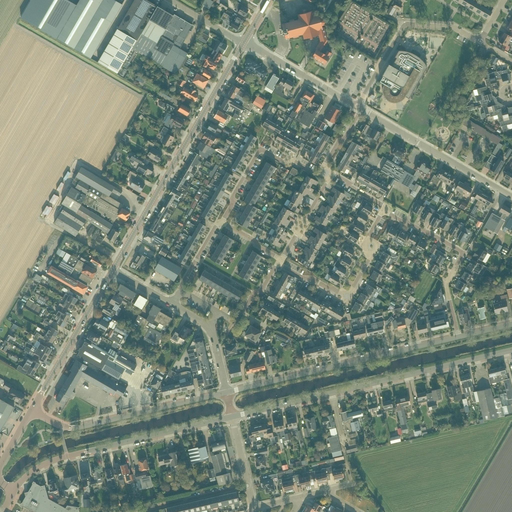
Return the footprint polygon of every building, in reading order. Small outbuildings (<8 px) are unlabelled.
[(75,5),(67,0),(30,0),(20,17),(56,38),(75,5)] [(115,0),(79,0),(77,6),(75,5),(56,38),(90,59),(112,22),(111,22),(122,4),(115,0)] [(176,73),(185,56),(187,54),(179,49),(192,27),(146,0),(134,0),(117,29),(98,61),(100,63),(117,73),(132,48),(133,48),(137,51),(137,50),(176,73)] [(210,0),(204,0),(202,5),(209,9),(213,2),(210,0)] [(219,5),(226,10),(229,6),(222,1),(219,5)] [(237,9),(236,11),(245,16),(248,10),(244,8),(244,7),(237,2),(234,7),(237,9)] [(403,6),(395,2),(393,6),(400,11),(403,6)] [(391,6),(387,13),(392,16),(396,9),(391,6)] [(313,15),(312,11),(306,12),(306,10),(302,11),(303,13),(297,15),(299,19),(294,20),(294,19),(289,20),(289,22),(281,24),(282,28),(281,29),(282,34),(284,34),(285,39),(293,37),(293,38),(299,37),(298,35),(302,34),(304,39),(309,37),(310,40),(313,39),(313,36),(318,35),(320,41),(323,43),(319,51),(316,49),(314,53),(313,53),(311,53),(311,55),(312,56),(312,57),(325,64),(329,57),(332,54),(327,51),(325,54),(321,52),(327,41),(324,27),(322,28),(321,26),(323,25),(325,22),(324,19),(321,17),(319,18),(318,14),(313,15)] [(487,19),(491,12),(488,10),(483,17),(487,19)] [(243,20),(233,15),(231,17),(229,16),(229,15),(224,13),(221,18),(227,22),(227,24),(230,26),(237,29),(240,24),(240,25),(243,20)] [(511,33),(510,36),(504,33),(504,34),(503,33),(501,37),(509,42),(511,43),(511,33)] [(507,45),(509,42),(501,37),(498,41),(499,42),(503,45),(502,48),(507,51),(510,46),(507,45)] [(217,40),(212,49),(214,50),(215,51),(222,55),(227,46),(217,40)] [(130,63),(137,51),(133,48),(123,66),(128,69),(131,63),(130,63)] [(210,56),(210,57),(211,58),(212,58),(218,62),(222,55),(215,51),(214,50),(212,53),(210,56)] [(423,74),(427,67),(426,65),(424,63),(422,61),(420,59),(418,57),(416,55),(414,54),(411,53),(409,52),(406,51),(404,51),(401,51),(398,51),(394,57),(396,58),(390,69),(388,68),(380,82),(384,84),(383,86),(382,88),(382,90),(382,92),(383,94),(383,96),(384,97),(386,99),(387,100),(389,101),(390,102),(392,102),(394,103),(396,103),(398,102),(400,101),(402,100),(403,99),(405,97),(421,72),(423,74)] [(203,54),(200,59),(202,61),(200,64),(202,65),(206,67),(208,64),(210,66),(209,67),(214,69),(215,67),(216,67),(217,65),(216,65),(218,62),(212,58),(211,58),(210,57),(206,55),(203,54)] [(199,75),(197,73),(184,65),(188,58),(185,56),(176,73),(175,74),(184,79),(184,80),(186,82),(188,78),(193,80),(192,81),(204,88),(208,80),(202,76),(199,74),(199,75)] [(251,72),(263,79),(267,72),(259,68),(260,66),(252,62),(252,61),(249,59),(248,60),(246,63),(246,64),(247,65),(244,70),(250,74),(251,72)] [(212,74),(209,72),(209,71),(206,69),(205,69),(203,68),(199,74),(202,76),(202,75),(209,79),(212,74)] [(511,80),(510,75),(510,74),(508,74),(507,70),(502,71),(501,71),(497,72),(498,79),(498,80),(502,79),(503,83),(508,82),(508,81),(511,80)] [(497,72),(497,71),(492,73),(487,75),(487,76),(486,77),(487,79),(488,79),(490,78),(492,88),(493,88),(497,90),(498,89),(500,87),(497,85),(495,80),(498,79),(497,72)] [(239,74),(236,79),(243,83),(244,81),(248,84),(250,80),(246,78),(246,79),(239,74)] [(266,86),(273,91),(275,88),(274,88),(274,87),(275,84),(276,83),(279,77),(275,74),(275,75),(274,74),(273,75),(273,74),(270,80),(269,80),(266,86)] [(493,90),(492,88),(490,78),(488,79),(487,79),(486,77),(485,77),(485,79),(487,86),(480,88),(481,93),(485,92),(485,95),(491,94),(492,94),(491,91),(493,90)] [(186,82),(184,80),(180,78),(177,83),(183,87),(186,82)] [(287,82),(286,81),(283,79),(279,84),(278,84),(273,92),(282,97),(284,94),(281,93),(285,86),(287,82)] [(294,83),(288,80),(287,79),(286,81),(287,82),(285,86),(290,89),(294,83)] [(239,96),(241,97),(243,93),(238,91),(239,89),(233,85),(230,90),(240,96),(239,96)] [(197,99),(197,98),(198,95),(184,87),(181,93),(195,101),(196,101),(197,99)] [(480,101),(481,106),(482,105),(490,103),(488,103),(488,100),(496,98),(495,97),(493,95),(492,94),(491,94),(485,95),(485,92),(481,93),(480,88),(476,89),(478,95),(476,96),(475,97),(476,100),(477,101),(480,101)] [(161,90),(159,93),(170,100),(172,97),(161,90)] [(254,104),(241,97),(239,96),(240,96),(230,90),(227,95),(234,99),(235,96),(244,101),(241,106),(250,111),(254,104)] [(309,109),(306,107),(309,102),(310,103),(314,95),(306,90),(301,98),(301,97),(290,116),(299,121),(305,110),(307,112),(309,109)] [(241,106),(226,97),(220,107),(227,111),(230,105),(236,108),(235,112),(239,114),(236,119),(243,123),(250,111),(241,106)] [(265,103),(256,98),(253,103),(261,108),(265,103)] [(323,106),(318,103),(318,104),(314,101),(312,105),(316,108),(314,110),(315,111),(312,115),(307,112),(305,110),(299,121),(309,127),(315,116),(316,116),(318,115),(319,112),(323,106)] [(191,109),(182,104),(179,103),(177,106),(180,107),(178,110),(187,116),(187,115),(188,115),(189,113),(189,112),(191,109)] [(490,103),(482,105),(483,110),(484,110),(485,113),(485,115),(486,115),(487,117),(490,116),(489,112),(498,110),(497,108),(499,105),(498,104),(490,106),(490,103)] [(502,112),(501,109),(503,105),(501,104),(498,104),(499,105),(497,108),(498,110),(489,112),(490,116),(490,117),(497,115),(499,122),(499,123),(502,122),(502,121),(504,121),(502,112)] [(334,123),(341,111),(331,106),(325,118),(331,121),(334,123)] [(511,123),(511,117),(511,116),(508,117),(506,109),(505,109),(504,112),(502,112),(504,121),(502,121),(502,122),(499,123),(500,126),(502,126),(503,131),(508,130),(507,125),(509,124),(509,125),(511,123)] [(216,114),(214,118),(220,121),(218,125),(222,128),(225,124),(224,123),(226,123),(230,117),(229,116),(218,110),(217,110),(215,114),(216,114)] [(176,117),(175,119),(172,117),(171,117),(171,115),(167,113),(162,122),(165,124),(164,125),(171,129),(174,124),(180,128),(184,122),(176,117)] [(267,129),(271,122),(268,120),(270,116),(268,115),(262,126),(267,129)] [(279,121),(281,118),(279,117),(277,120),(275,124),(271,122),(267,129),(272,132),(279,121)] [(279,121),(272,132),(278,135),(279,133),(281,129),(282,128),(279,126),(281,122),(283,119),(281,118),(279,121)] [(486,130),(476,124),(476,125),(471,122),(472,122),(465,118),(459,127),(466,131),(468,127),(473,130),(472,132),(475,134),(476,132),(482,136),(486,130)] [(319,120),(316,127),(322,131),(326,124),(319,120)] [(365,139),(371,128),(368,127),(369,126),(363,122),(358,130),(363,133),(361,136),(365,139)] [(220,132),(222,128),(216,125),(215,126),(211,123),(207,128),(214,132),(216,130),(220,132)] [(174,137),(170,135),(172,132),(164,127),(160,135),(163,137),(161,140),(161,142),(162,142),(162,143),(168,146),(169,146),(170,143),(170,142),(171,142),(174,137)] [(365,139),(369,142),(372,138),(376,140),(381,133),(374,129),(373,130),(371,128),(365,139)] [(275,139),(275,140),(280,143),(287,132),(285,131),(281,129),(279,133),(278,135),(275,139)] [(491,134),(486,130),(482,136),(481,138),(490,143),(491,141),(497,145),(492,154),(495,155),(498,150),(499,151),(502,145),(499,143),(501,139),(492,133),(491,134)] [(321,138),(328,143),(331,137),(320,131),(319,133),(323,135),(321,138)] [(210,146),(215,138),(215,137),(210,134),(210,135),(206,132),(202,138),(202,139),(201,141),(210,146)] [(289,133),(288,133),(287,132),(280,143),(285,147),(290,139),(286,137),(289,133)] [(127,142),(130,137),(125,134),(122,140),(127,142)] [(246,137),(245,138),(247,140),(253,143),(257,138),(250,134),(249,137),(247,136),(246,137)] [(296,137),(293,141),(290,139),(285,147),(291,150),(297,138),(296,137)] [(244,140),(244,141),(246,142),(244,145),(250,149),(253,143),(247,140),(245,138),(244,140)] [(297,138),(291,150),(296,153),(298,148),(301,150),(304,144),(302,143),(300,145),(297,143),(298,141),(299,139),(297,138)] [(325,148),(328,143),(321,138),(319,142),(315,140),(314,141),(325,148)] [(151,149),(147,156),(158,162),(162,153),(152,148),(154,144),(148,140),(145,145),(151,149)] [(322,153),(325,148),(314,141),(313,143),(317,146),(315,149),(322,153)] [(349,146),(357,151),(359,147),(362,150),(363,148),(362,147),(363,144),(358,141),(356,144),(352,141),(349,146)] [(208,146),(202,143),(200,142),(197,148),(201,150),(199,154),(207,159),(210,153),(212,155),(215,150),(215,149),(208,146)] [(244,145),(243,148),(240,147),(240,148),(239,150),(247,154),(250,149),(244,145)] [(399,147),(396,145),(391,153),(398,157),(395,164),(398,166),(406,151),(402,149),(400,147),(399,147)] [(354,154),(357,151),(349,146),(346,152),(357,158),(358,157),(354,154)] [(219,152),(224,156),(227,150),(222,147),(215,149),(215,150),(219,152)] [(313,152),(309,150),(304,147),(303,149),(304,150),(307,151),(308,152),(319,159),(322,153),(315,149),(313,152)] [(120,152),(116,150),(115,152),(111,159),(115,161),(119,155),(120,152)] [(244,160),(247,154),(239,150),(238,151),(238,152),(240,153),(238,156),(244,160)] [(154,169),(140,161),(142,157),(134,152),(129,161),(138,166),(137,170),(144,174),(145,175),(147,171),(151,173),(154,169)] [(202,162),(197,159),(199,155),(194,152),(191,158),(201,164),(202,162)] [(316,164),(319,159),(308,152),(307,154),(311,156),(309,160),(316,164)] [(356,160),(357,158),(346,152),(343,157),(350,161),(352,158),(356,160)] [(491,154),(487,161),(493,165),(490,170),(497,174),(504,162),(491,154)] [(238,156),(236,159),(234,158),(234,159),(233,160),(241,165),(244,160),(238,156)] [(348,165),(350,161),(343,157),(340,162),(356,171),(357,170),(352,167),(348,165)] [(199,166),(201,164),(191,158),(187,164),(193,167),(194,165),(196,166),(197,165),(199,166)] [(395,164),(391,162),(387,159),(380,171),(392,178),(392,179),(395,180),(398,182),(404,170),(402,168),(398,166),(395,164)] [(238,171),(241,165),(233,160),(232,162),(234,163),(232,167),(238,171)] [(273,172),(276,168),(267,162),(264,167),(273,172)] [(358,173),(356,171),(340,162),(337,168),(344,172),(346,169),(350,171),(354,173),(352,177),(355,178),(358,173)] [(426,166),(427,165),(421,162),(419,166),(417,165),(415,169),(418,171),(417,172),(416,172),(413,176),(405,171),(404,170),(398,182),(412,190),(409,194),(415,197),(421,186),(416,183),(414,186),(411,184),(413,180),(416,181),(421,172),(424,174),(425,172),(428,174),(431,169),(426,166)] [(191,169),(193,167),(187,164),(184,170),(194,176),(196,172),(191,169)] [(365,170),(367,166),(365,165),(363,168),(357,180),(362,183),(366,175),(363,173),(365,170)] [(120,196),(123,191),(82,167),(70,185),(72,186),(72,187),(71,188),(84,196),(80,202),(82,203),(82,202),(102,214),(100,216),(104,219),(106,216),(110,219),(114,221),(118,215),(126,220),(129,216),(128,216),(130,213),(122,208),(124,205),(109,197),(112,191),(120,196)] [(270,177),(273,172),(264,167),(261,172),(270,177)] [(443,181),(448,173),(441,169),(437,176),(434,174),(430,181),(437,185),(440,179),(443,181)] [(193,178),(194,176),(184,170),(180,176),(186,179),(188,175),(190,177),(190,176),(193,178)] [(374,174),(376,171),(374,170),(372,173),(370,177),(366,175),(362,183),(367,186),(374,174)] [(375,175),(378,171),(376,170),(376,171),(374,174),(367,186),(372,189),(377,182),(373,179),(375,175)] [(134,179),(130,186),(140,192),(145,184),(135,178),(137,175),(130,171),(127,176),(134,179)] [(223,178),(229,181),(233,176),(226,172),(223,178)] [(267,182),(270,177),(261,172),(258,177),(267,182)] [(446,190),(449,192),(453,186),(450,184),(454,176),(448,173),(443,181),(449,185),(446,190)] [(304,181),(311,185),(312,183),(316,185),(318,182),(307,175),(304,181)] [(184,181),(186,179),(180,176),(177,181),(182,185),(187,187),(189,184),(184,181)] [(264,187),(267,182),(258,177),(255,182),(264,187)] [(226,187),(229,181),(223,178),(220,183),(226,187)] [(378,192),(384,181),(382,179),(380,184),(377,182),(372,189),(378,192)] [(390,189),(395,180),(392,179),(391,179),(389,184),(388,185),(385,183),(386,182),(384,181),(378,192),(383,195),(387,188),(390,189)] [(185,190),(187,187),(182,185),(177,181),(174,187),(179,190),(181,187),(185,190)] [(310,188),(311,185),(304,181),(301,186),(312,192),(313,190),(310,188)] [(262,192),(264,187),(255,182),(253,186),(262,192)] [(459,197),(467,183),(465,182),(463,184),(460,182),(455,189),(459,191),(457,196),(459,197)] [(218,186),(216,185),(216,186),(215,187),(223,192),(226,187),(220,183),(218,186)] [(461,198),(464,194),(467,196),(472,189),(468,187),(469,184),(467,183),(459,197),(461,198)] [(312,192),(301,186),(299,185),(297,185),(295,190),(296,190),(298,191),(303,195),(305,196),(306,193),(310,195),(312,192)] [(259,196),(262,192),(253,186),(250,191),(259,196)] [(220,197),(223,192),(215,187),(214,188),(213,190),(216,191),(214,194),(220,197)] [(397,201),(402,190),(397,187),(391,198),(397,201)] [(81,205),(82,203),(80,202),(84,196),(71,188),(62,204),(65,206),(61,212),(61,213),(54,223),(76,236),(86,220),(107,233),(106,234),(108,236),(107,238),(113,242),(119,232),(113,229),(112,229),(110,228),(114,221),(110,219),(108,222),(104,219),(100,216),(81,205)] [(342,189),(340,192),(333,188),(331,190),(335,193),(334,195),(341,199),(344,194),(353,199),(355,197),(342,189)] [(181,193),(173,189),(170,194),(175,197),(174,198),(178,201),(179,200),(178,199),(179,196),(181,198),(183,194),(181,193)] [(302,197),(303,195),(298,191),(296,190),(293,196),(304,202),(306,199),(302,197)] [(256,201),(259,196),(250,191),(247,196),(256,201)] [(449,201),(453,194),(453,193),(449,191),(449,192),(445,199),(449,201)] [(476,205),(479,206),(485,195),(479,191),(475,198),(478,200),(476,205)] [(170,194),(166,200),(171,203),(172,203),(176,205),(177,203),(173,200),(174,198),(175,197),(170,194)] [(217,203),(220,197),(214,194),(211,199),(217,203)] [(338,204),(341,199),(334,195),(333,197),(329,195),(327,198),(338,204)] [(493,204),(490,202),(492,199),(485,195),(479,206),(482,208),(485,203),(487,205),(485,210),(488,212),(493,204)] [(253,206),(256,201),(247,196),(244,201),(249,203),(253,206)] [(302,205),(304,202),(293,196),(290,201),(297,205),(299,203),(302,205)] [(335,210),(338,204),(327,198),(325,201),(329,203),(328,206),(334,209),(335,210)] [(214,208),(217,203),(211,199),(208,205),(214,208)] [(369,214),(369,215),(373,208),(372,208),(373,205),(363,199),(358,208),(361,210),(369,214)] [(175,207),(176,205),(172,203),(171,203),(166,200),(163,206),(168,209),(170,205),(175,207)] [(296,207),(297,205),(290,201),(287,206),(298,212),(299,209),(296,207)] [(459,207),(464,210),(468,204),(462,201),(459,207)] [(258,209),(253,206),(249,203),(246,208),(255,214),(258,209)] [(425,211),(427,207),(428,206),(424,203),(422,206),(417,204),(413,211),(419,215),(420,214),(422,216),(425,211)] [(214,208),(208,205),(205,210),(204,210),(210,214),(214,208)] [(334,209),(328,206),(327,205),(326,207),(322,205),(320,208),(331,215),(334,209)] [(492,213),(484,227),(496,234),(504,220),(506,215),(507,216),(511,210),(502,205),(499,211),(503,213),(500,218),(492,213)] [(166,212),(168,209),(163,206),(159,212),(169,217),(170,215),(166,212)] [(294,213),(288,209),(283,207),(280,212),(287,216),(289,214),(292,216),(294,213)] [(436,212),(432,210),(427,207),(425,211),(422,216),(421,218),(427,222),(428,221),(430,222),(433,217),(435,213),(436,212)] [(252,218),(255,214),(246,208),(243,213),(252,218)] [(328,220),(331,215),(320,208),(318,211),(322,213),(321,216),(328,220)] [(361,210),(358,208),(356,213),(359,215),(357,219),(364,224),(365,224),(368,217),(367,217),(369,214),(361,210)] [(207,219),(210,214),(204,210),(201,216),(207,219)] [(167,220),(169,217),(159,212),(156,218),(161,221),(163,217),(167,220)] [(286,219),(287,216),(280,212),(277,217),(288,223),(288,224),(290,221),(286,219)] [(249,223),(252,218),(243,213),(240,218),(249,223)] [(444,219),(445,217),(446,216),(442,213),(440,216),(435,213),(433,217),(430,222),(429,224),(435,228),(436,227),(439,229),(440,227),(444,219)] [(328,220),(321,216),(320,218),(316,216),(314,219),(316,220),(314,223),(319,226),(323,228),(325,225),(328,220)] [(288,224),(288,223),(277,217),(274,223),(278,225),(281,227),(281,226),(283,224),(286,227),(288,224)] [(450,219),(445,217),(444,219),(440,227),(446,231),(446,230),(449,231),(452,225),(455,221),(450,218),(450,219)] [(159,223),(161,221),(156,218),(153,224),(162,229),(164,226),(159,223)] [(247,228),(249,223),(240,218),(237,223),(247,228)] [(357,219),(355,218),(352,223),(356,225),(353,229),(360,233),(361,234),(365,227),(364,227),(365,224),(364,224),(357,219)] [(195,226),(194,227),(196,228),(203,232),(206,226),(200,223),(198,226),(196,225),(195,226)] [(160,232),(162,229),(153,224),(149,229),(154,232),(156,229),(158,230),(157,231),(160,232)] [(461,231),(463,227),(459,224),(456,228),(452,225),(449,231),(448,233),(454,237),(455,235),(457,237),(461,231)] [(285,229),(281,226),(281,227),(278,225),(275,230),(286,236),(287,233),(284,231),(285,229)] [(329,231),(323,228),(319,226),(317,229),(316,228),(314,231),(317,233),(316,236),(324,240),(329,231)] [(393,238),(397,230),(391,227),(390,228),(387,226),(382,237),(386,239),(388,236),(392,238),(393,238)] [(353,229),(350,227),(348,229),(348,230),(347,232),(351,234),(348,238),(356,242),(359,237),(358,236),(360,233),(353,229)] [(456,238),(463,242),(463,241),(466,243),(472,232),(467,230),(463,227),(461,231),(457,237),(456,238)] [(200,237),(203,232),(196,228),(193,233),(200,237)] [(284,239),(286,236),(275,230),(272,235),(279,240),(280,237),(284,239)] [(400,232),(397,230),(393,238),(392,238),(391,240),(397,243),(401,245),(402,245),(403,243),(407,235),(401,231),(400,232)] [(164,240),(158,237),(148,231),(143,238),(144,239),(142,240),(153,246),(154,244),(157,246),(158,244),(161,246),(164,240)] [(193,233),(192,236),(189,235),(189,236),(188,238),(196,242),(200,237),(193,233)] [(417,239),(418,237),(412,233),(411,234),(408,233),(407,235),(403,243),(405,244),(407,246),(409,242),(414,245),(417,239)] [(279,240),(272,235),(270,234),(266,239),(279,247),(281,244),(277,242),(279,240)] [(99,235),(96,241),(101,244),(104,239),(99,235)] [(222,240),(231,245),(234,240),(225,235),(222,240)] [(321,245),(324,240),(316,236),(315,238),(311,236),(309,239),(321,245)] [(196,242),(188,238),(187,239),(187,240),(189,241),(187,244),(193,248),(196,242)] [(318,250),(321,245),(309,239),(308,242),(312,244),(310,246),(311,247),(318,250)] [(412,248),(411,250),(414,252),(415,252),(418,249),(422,251),(424,248),(427,244),(420,240),(420,241),(417,239),(414,245),(412,248)] [(228,250),(231,245),(222,240),(219,245),(225,248),(228,250)] [(344,242),(339,251),(350,257),(351,257),(354,251),(353,250),(354,248),(344,242)] [(499,252),(501,248),(502,246),(496,243),(493,248),(499,252)] [(187,244),(186,247),(183,246),(182,247),(182,249),(190,253),(193,248),(187,244)] [(228,250),(225,248),(219,245),(216,249),(225,255),(228,250)] [(59,247),(56,253),(63,257),(66,251),(59,247)] [(168,251),(164,248),(162,247),(159,253),(165,257),(168,251)] [(319,251),(318,250),(311,247),(310,249),(306,247),(304,250),(316,256),(319,251)] [(383,251),(379,258),(380,259),(387,263),(387,262),(391,264),(393,260),(395,261),(398,256),(396,255),(395,254),(396,252),(390,248),(388,247),(387,250),(386,249),(384,252),(383,251)] [(493,251),(488,248),(486,247),(484,250),(479,247),(477,251),(476,250),(473,256),(474,256),(474,257),(482,262),(487,253),(491,255),(493,251)] [(187,259),(190,253),(182,249),(181,250),(180,251),(183,252),(181,255),(187,259)] [(223,260),(225,255),(216,249),(213,254),(223,260)] [(445,255),(435,249),(432,254),(436,256),(433,260),(440,264),(441,265),(445,258),(444,258),(445,255)] [(312,261),(316,256),(304,250),(303,253),(306,255),(305,257),(312,261)] [(250,256),(259,261),(262,256),(252,251),(250,256)] [(339,251),(342,252),(336,261),(340,263),(347,267),(348,268),(351,262),(350,261),(352,258),(351,257),(350,257),(339,251)] [(181,255),(176,252),(175,255),(180,258),(178,261),(184,264),(187,259),(181,255)] [(66,253),(58,267),(71,274),(74,268),(82,272),(79,278),(89,284),(92,277),(93,278),(97,270),(93,268),(92,268),(86,265),(87,264),(66,253)] [(138,253),(133,261),(140,266),(140,265),(143,267),(148,258),(145,256),(145,257),(138,253)] [(95,257),(95,256),(91,254),(90,257),(92,258),(90,261),(93,263),(93,264),(95,265),(96,264),(100,266),(102,262),(95,257)] [(220,264),(223,260),(213,254),(211,259),(220,264)] [(174,281),(182,268),(162,256),(162,257),(158,264),(154,269),(174,281)] [(256,266),(259,261),(250,256),(247,261),(256,266)] [(309,267),(312,261),(305,257),(304,259),(300,257),(298,260),(309,267)] [(433,260),(430,258),(427,263),(430,265),(428,269),(436,274),(440,267),(438,267),(440,264),(433,260)] [(378,260),(374,267),(376,268),(382,272),(385,267),(388,269),(390,270),(393,266),(391,265),(391,264),(387,262),(387,263),(380,259),(379,261),(378,260)] [(482,267),(485,269),(486,267),(483,265),(482,266),(472,259),(471,262),(470,262),(466,268),(467,269),(466,269),(467,269),(474,273),(477,275),(480,270),(482,267)] [(253,271),(256,266),(247,261),(244,266),(253,271)] [(346,267),(347,267),(340,263),(336,261),(334,266),(335,266),(332,270),(335,272),(340,275),(343,277),(346,271),(345,270),(346,267)] [(69,276),(57,269),(51,265),(47,272),(83,294),(88,287),(69,276)] [(251,276),(253,271),(244,266),(241,270),(251,276)] [(326,267),(324,271),(327,273),(324,278),(328,280),(336,285),(340,278),(338,278),(339,277),(340,275),(335,272),(332,270),(326,267)] [(392,277),(382,272),(376,268),(375,271),(374,270),(370,277),(378,282),(381,277),(384,279),(384,278),(390,281),(392,277)] [(475,279),(477,275),(474,273),(467,269),(466,269),(465,271),(464,271),(460,278),(461,278),(462,278),(468,282),(471,277),(475,279)] [(204,282),(209,273),(204,270),(199,279),(204,282)] [(248,281),(251,276),(241,270),(238,275),(248,281)] [(292,276),(288,274),(283,271),(281,273),(284,275),(282,278),(288,281),(288,282),(292,276)] [(209,285),(214,276),(209,273),(204,282),(209,285)] [(214,288),(219,279),(214,276),(209,285),(214,288)] [(288,282),(288,281),(282,278),(280,281),(278,280),(276,282),(285,287),(288,282)] [(472,284),(468,282),(462,278),(461,278),(460,281),(459,280),(455,287),(463,291),(466,286),(469,288),(472,284)] [(218,291),(224,281),(219,279),(214,288),(218,291)] [(223,293),(229,284),(224,281),(218,291),(223,293)] [(282,292),(285,287),(276,282),(275,284),(277,285),(276,288),(282,292)] [(365,291),(373,296),(376,292),(379,294),(382,289),(384,290),(385,288),(377,283),(376,285),(372,283),(370,286),(369,285),(365,291)] [(136,293),(129,289),(120,284),(115,292),(124,297),(123,298),(131,302),(136,293)] [(228,296),(233,287),(229,284),(223,293),(228,296)] [(71,295),(73,292),(63,287),(62,290),(66,292),(63,298),(65,299),(74,304),(77,299),(71,295)] [(233,299),(238,290),(233,287),(228,296),(233,299)] [(282,293),(282,292),(276,288),(274,292),(272,290),(270,293),(279,298),(281,299),(284,294),(282,293)] [(435,299),(431,305),(432,304),(433,308),(434,308),(442,306),(441,302),(444,302),(441,288),(437,295),(438,298),(435,299)] [(302,300),(307,291),(305,289),(304,292),(300,290),(296,297),(302,300)] [(238,290),(233,299),(238,302),(243,293),(238,290)] [(307,303),(311,296),(308,294),(309,292),(307,291),(302,300),(307,303)] [(365,291),(364,291),(362,293),(361,293),(357,299),(358,300),(365,304),(366,304),(369,306),(372,300),(374,297),(373,296),(365,291)] [(119,312),(121,309),(118,307),(121,302),(126,304),(128,301),(119,296),(119,297),(114,294),(109,302),(114,305),(112,308),(119,312)] [(505,301),(508,300),(507,294),(500,296),(501,301),(493,303),(495,314),(507,311),(505,301)] [(142,309),(147,299),(139,295),(134,305),(142,309)] [(312,306),(318,297),(316,295),(314,298),(311,296),(307,303),(312,306)] [(37,301),(43,305),(47,299),(40,296),(37,301)] [(322,302),(318,300),(320,298),(318,297),(312,306),(318,309),(319,308),(319,307),(322,302)] [(71,309),(74,304),(65,299),(62,305),(60,303),(58,306),(63,309),(65,306),(71,309)] [(323,312),(329,301),(327,300),(326,302),(323,300),(322,302),(319,307),(319,308),(322,309),(321,311),(323,312)] [(366,310),(369,306),(366,304),(365,304),(358,300),(357,302),(356,302),(352,309),(360,313),(363,308),(366,310)] [(329,314),(333,306),(330,304),(331,302),(329,301),(323,312),(325,313),(325,311),(329,314)] [(262,308),(259,313),(261,315),(262,312),(266,314),(269,307),(271,305),(266,302),(264,304),(262,303),(260,306),(262,308)] [(277,312),(282,303),(279,302),(278,305),(276,308),(270,319),(272,321),(273,319),(276,320),(280,313),(277,312)] [(153,336),(166,314),(162,312),(163,310),(150,303),(149,305),(149,313),(150,314),(146,320),(138,315),(131,328),(151,340),(153,336)] [(115,314),(116,312),(105,306),(102,311),(112,317),(114,314),(115,314)] [(270,319),(276,308),(274,306),(272,309),(269,307),(266,314),(269,316),(267,318),(270,319)] [(333,318),(340,307),(338,306),(336,308),(333,306),(329,314),(328,315),(333,318)] [(337,318),(340,320),(344,312),(341,310),(342,308),(340,307),(333,318),(336,320),(337,318)] [(405,327),(405,326),(409,326),(412,320),(412,321),(418,311),(413,308),(410,312),(407,317),(400,319),(400,320),(397,321),(395,320),(393,323),(394,329),(405,327)] [(467,320),(468,320),(471,320),(468,308),(463,309),(463,313),(458,314),(461,323),(468,322),(467,320)] [(59,310),(56,316),(57,316),(67,322),(70,317),(62,312),(59,310)] [(287,327),(294,315),(292,313),(290,316),(287,314),(283,321),(286,323),(285,325),(287,327)] [(57,316),(56,316),(54,314),(52,317),(55,319),(57,320),(56,323),(64,327),(67,322),(57,316)] [(153,341),(156,342),(158,338),(160,339),(173,316),(172,318),(171,318),(171,317),(166,314),(153,336),(156,337),(153,341)] [(298,320),(295,319),(297,316),(294,315),(287,327),(290,328),(291,326),(294,327),(298,320)] [(429,315),(425,316),(426,323),(429,323),(430,327),(431,327),(432,330),(439,328),(436,318),(430,319),(429,315)] [(425,324),(425,321),(423,316),(420,317),(422,324),(417,326),(418,333),(427,331),(425,324)] [(444,316),(436,318),(439,328),(448,326),(447,322),(446,322),(444,316)] [(110,321),(109,324),(101,319),(100,321),(97,319),(96,321),(95,321),(95,322),(94,325),(105,331),(108,326),(112,328),(115,323),(110,321)] [(49,322),(44,320),(42,323),(47,326),(47,325),(50,326),(47,332),(55,337),(58,331),(52,328),(54,325),(49,322)] [(298,333),(303,323),(298,320),(294,327),(297,329),(296,331),(298,333)] [(309,327),(306,325),(307,323),(304,321),(303,323),(298,333),(300,334),(301,332),(305,334),(309,327)] [(382,325),(384,325),(383,321),(376,322),(379,333),(380,334),(382,333),(382,332),(384,332),(382,325)] [(189,336),(192,330),(184,326),(179,335),(175,332),(172,339),(177,342),(180,337),(185,340),(188,335),(189,336)] [(256,329),(253,327),(251,326),(247,331),(244,330),(241,335),(244,337),(245,335),(251,338),(256,329)] [(360,338),(366,336),(364,328),(363,326),(358,327),(360,338)] [(354,339),(360,338),(358,327),(352,329),(354,339)] [(120,344),(125,336),(114,329),(109,338),(120,344)] [(259,331),(259,330),(256,329),(251,338),(255,341),(254,343),(257,344),(260,339),(258,338),(261,332),(259,331)] [(342,341),(340,335),(336,336),(334,330),(328,332),(330,337),(334,336),(337,348),(338,348),(339,351),(340,350),(341,351),(342,350),(344,349),(342,341)] [(90,331),(87,336),(92,339),(90,342),(98,346),(102,338),(97,334),(90,331)] [(52,342),(55,337),(47,332),(44,337),(41,336),(42,335),(37,332),(35,336),(45,342),(46,339),(52,342)] [(10,333),(6,340),(8,341),(10,338),(13,339),(15,336),(10,333)] [(195,342),(196,348),(204,347),(203,340),(202,341),(200,333),(197,334),(193,341),(195,342)] [(43,344),(45,342),(35,336),(33,339),(38,342),(38,341),(40,343),(37,348),(49,355),(52,349),(43,344)] [(79,351),(76,355),(101,369),(102,369),(119,379),(124,371),(125,368),(113,361),(115,356),(108,352),(98,346),(90,342),(86,339),(81,347),(80,347),(78,350),(79,351)] [(309,346),(309,342),(308,339),(305,340),(306,343),(307,346),(305,347),(303,349),(304,351),(304,352),(304,353),(305,353),(306,357),(309,357),(310,359),(312,359),(309,346)] [(330,352),(328,344),(327,341),(324,342),(323,340),(322,339),(320,339),(321,340),(322,345),(324,356),(327,355),(326,353),(330,352)] [(232,347),(225,349),(226,351),(226,355),(231,354),(236,352),(235,347),(238,346),(237,343),(231,344),(232,347)] [(266,346),(263,346),(263,343),(259,344),(260,346),(259,346),(257,351),(256,351),(261,352),(262,352),(265,351),(267,360),(269,359),(270,363),(276,362),(275,355),(272,355),(271,350),(270,345),(266,346)] [(309,346),(312,359),(315,358),(314,356),(318,355),(316,347),(313,348),(312,345),(309,346)] [(322,356),(324,356),(322,345),(316,347),(318,355),(321,354),(322,356)] [(35,358),(37,355),(34,353),(35,352),(31,349),(28,347),(26,347),(24,350),(28,353),(35,358)] [(198,355),(206,353),(204,347),(196,348),(198,355)] [(37,355),(45,360),(49,355),(37,348),(35,352),(34,353),(37,355)] [(250,362),(255,352),(249,349),(244,359),(250,362)] [(256,351),(257,351),(255,351),(255,352),(258,353),(259,358),(259,357),(260,362),(255,363),(257,371),(265,369),(264,361),(262,352),(261,352),(256,351)] [(35,358),(28,353),(26,356),(28,357),(25,363),(36,369),(37,367),(38,367),(39,365),(39,364),(34,360),(35,358)] [(199,361),(207,359),(206,353),(198,355),(199,361)] [(125,368),(124,371),(131,375),(137,365),(117,354),(115,356),(113,361),(125,368)] [(191,369),(209,365),(207,359),(199,361),(200,364),(191,366),(191,369)] [(125,389),(76,360),(70,369),(72,370),(56,399),(63,403),(65,399),(66,400),(69,396),(71,391),(81,375),(113,394),(115,391),(121,395),(125,389)] [(33,375),(36,369),(25,363),(23,367),(19,365),(17,369),(26,374),(27,371),(33,375)] [(247,373),(257,371),(255,363),(248,365),(249,366),(248,366),(248,368),(246,369),(247,373)] [(202,373),(210,371),(209,365),(191,369),(192,372),(201,370),(202,373)] [(231,377),(241,374),(239,366),(229,368),(231,377)] [(506,368),(505,368),(504,366),(498,367),(502,381),(503,380),(505,388),(506,390),(506,391),(508,399),(508,400),(509,405),(510,405),(511,404),(511,389),(509,378),(508,379),(507,374),(505,375),(505,373),(506,373),(507,373),(506,368)] [(496,382),(502,381),(498,367),(493,368),(496,382)] [(493,368),(488,370),(489,377),(490,384),(496,382),(493,368)] [(203,379),(211,377),(210,371),(202,373),(203,379)] [(186,381),(185,378),(184,372),(180,373),(182,379),(179,380),(182,391),(188,389),(186,381)] [(467,374),(464,375),(468,392),(473,391),(473,390),(470,374),(467,375),(467,374)] [(462,376),(459,377),(463,392),(464,393),(468,392),(464,375),(461,376),(462,376)] [(157,388),(162,381),(156,377),(151,385),(157,388)] [(188,377),(185,378),(186,381),(188,389),(194,388),(192,380),(190,381),(189,378),(188,377)] [(198,384),(204,383),(205,385),(213,384),(211,377),(203,379),(197,380),(197,381),(194,381),(196,388),(199,387),(198,384)] [(175,392),(182,391),(179,380),(173,381),(174,384),(175,392)] [(3,387),(9,390),(12,385),(6,381),(3,387)] [(455,401),(462,399),(460,392),(456,393),(454,385),(447,387),(449,397),(454,396),(455,401)] [(23,400),(23,399),(25,395),(21,393),(22,392),(12,387),(8,392),(13,396),(12,398),(20,403),(21,402),(22,402),(23,400)] [(480,407),(481,411),(483,421),(504,416),(504,414),(502,406),(500,397),(500,394),(496,395),(492,397),(490,388),(476,391),(479,401),(480,407)] [(435,400),(441,399),(439,389),(432,391),(432,393),(429,393),(433,409),(437,408),(436,405),(435,401),(435,400)] [(432,409),(433,409),(429,393),(425,394),(425,392),(417,394),(419,403),(427,401),(429,410),(432,409)] [(506,393),(500,394),(503,406),(509,404),(506,393)] [(404,409),(403,406),(410,404),(408,396),(396,399),(398,407),(398,410),(397,410),(400,424),(401,424),(402,430),(408,429),(404,409)] [(0,430),(1,431),(8,418),(15,407),(0,398),(0,430)] [(395,401),(391,402),(391,400),(383,402),(385,411),(393,409),(393,410),(397,409),(395,401)] [(509,405),(502,406),(504,414),(511,412),(511,411),(510,405),(509,405)] [(353,418),(363,416),(362,410),(347,414),(347,411),(340,413),(346,433),(349,446),(345,447),(347,453),(359,450),(357,444),(360,443),(357,431),(353,432),(353,431),(360,429),(358,421),(354,422),(353,418)] [(326,418),(322,419),(323,424),(327,423),(328,428),(330,428),(330,429),(330,431),(328,432),(327,434),(328,438),(332,437),(337,436),(335,428),(334,425),(335,425),(333,419),(332,415),(325,416),(326,418)] [(309,431),(316,429),(314,417),(305,419),(307,425),(306,425),(307,428),(303,429),(305,437),(310,436),(309,431)] [(282,420),(277,421),(280,434),(281,439),(285,438),(283,430),(284,430),(282,420)] [(281,439),(280,434),(277,421),(272,422),(275,432),(276,432),(276,434),(278,435),(279,439),(280,439),(281,439)] [(261,424),(257,425),(259,434),(260,437),(261,437),(262,437),(263,437),(264,436),(264,435),(267,434),(268,439),(270,438),(273,437),(271,428),(267,429),(265,424),(261,425),(261,424)] [(260,437),(259,434),(257,425),(253,426),(251,427),(252,432),(249,433),(250,438),(251,441),(257,440),(256,438),(260,437)] [(16,434),(19,426),(17,426),(16,428),(11,426),(9,432),(16,434)] [(399,435),(389,437),(391,444),(401,441),(399,435)] [(332,437),(328,438),(333,457),(342,454),(337,436),(332,437)] [(224,441),(212,444),(213,451),(210,452),(218,485),(232,481),(230,472),(232,472),(224,441)] [(201,460),(208,459),(205,446),(198,448),(201,460)] [(193,462),(201,460),(198,448),(190,450),(193,462)] [(172,466),(179,464),(176,451),(169,453),(169,454),(158,457),(160,465),(171,462),(172,466)] [(263,455),(263,453),(260,454),(261,456),(255,457),(257,463),(256,463),(257,468),(267,466),(264,455),(263,455)] [(145,469),(148,468),(146,459),(138,461),(139,467),(139,468),(139,470),(140,470),(141,472),(135,474),(136,479),(140,478),(142,489),(153,486),(150,475),(146,476),(145,469)] [(127,464),(121,466),(123,476),(125,476),(127,481),(135,479),(133,474),(130,474),(130,473),(129,469),(128,469),(127,464)] [(342,478),(344,477),(342,470),(346,470),(344,464),(339,465),(336,466),(336,469),(337,469),(339,480),(342,479),(342,478)] [(124,480),(122,473),(120,465),(113,467),(115,474),(117,474),(118,479),(120,479),(122,485),(125,484),(124,480)] [(327,468),(329,474),(332,473),(334,480),(336,479),(336,481),(339,480),(337,469),(336,469),(336,466),(335,465),(330,466),(330,467),(327,468)] [(113,477),(114,476),(112,468),(105,469),(107,478),(108,482),(112,481),(113,485),(116,484),(114,479),(113,480),(113,477)] [(216,480),(215,477),(216,477),(214,468),(207,470),(208,473),(210,481),(216,480)] [(326,474),(329,474),(327,468),(321,469),(320,471),(322,482),(327,481),(326,474)] [(99,470),(93,472),(95,481),(90,482),(92,488),(93,488),(94,489),(98,488),(99,488),(97,483),(103,482),(102,477),(100,477),(99,470)] [(320,471),(320,470),(316,471),(316,470),(311,472),(313,479),(316,478),(317,484),(322,482),(320,471)] [(304,476),(306,486),(311,485),(310,480),(313,479),(311,472),(303,474),(304,476)] [(80,475),(83,486),(88,485),(86,481),(91,480),(89,473),(87,473),(83,474),(80,475)] [(278,479),(277,473),(268,475),(269,479),(260,481),(261,486),(265,486),(267,492),(274,490),(273,482),(278,481),(278,479)] [(304,476),(301,477),(300,474),(294,475),(296,481),(299,482),(301,488),(306,486),(304,476)] [(76,489),(79,488),(79,484),(76,475),(64,478),(66,487),(62,488),(64,498),(69,497),(67,491),(71,490),(72,491),(75,491),(76,489)] [(293,482),(296,481),(294,475),(290,476),(290,477),(286,478),(288,485),(289,490),(294,489),(293,482)] [(286,478),(283,479),(282,478),(278,479),(278,481),(279,485),(282,485),(284,492),(289,490),(288,485),(286,478)] [(55,480),(48,482),(50,490),(48,490),(49,494),(54,492),(54,496),(59,495),(59,493),(57,488),(57,489),(55,480)] [(78,511),(79,507),(67,505),(65,508),(49,498),(45,485),(41,486),(36,483),(36,482),(33,481),(32,483),(32,484),(28,491),(24,492),(25,496),(22,502),(21,505),(23,506),(28,509),(33,511),(34,511),(78,511)] [(232,493),(231,493),(234,503),(239,502),(237,491),(232,493)] [(121,506),(119,500),(111,502),(113,509),(121,506)] [(308,511),(318,511),(322,506),(315,502),(313,506),(315,507),(314,508),(307,505),(306,507),(305,506),(303,509),(308,511)]
